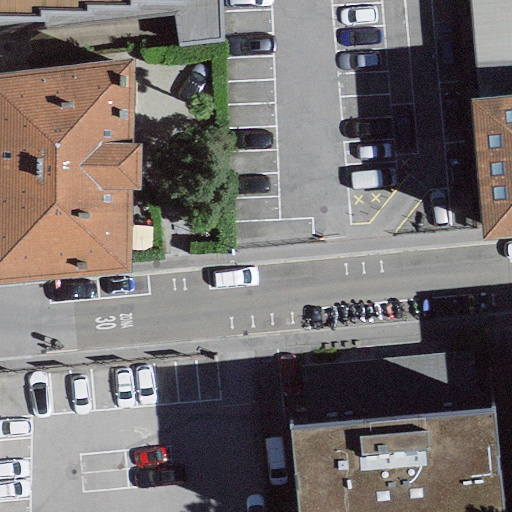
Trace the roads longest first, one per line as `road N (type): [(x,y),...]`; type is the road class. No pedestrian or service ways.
road 1 (residential): [(0,329),(511,282)]
road 2 (unknown): [(305,0),(313,185),(339,255),(341,298)]
road 3 (unknown): [(394,293),(401,246),(430,181),(422,0)]
